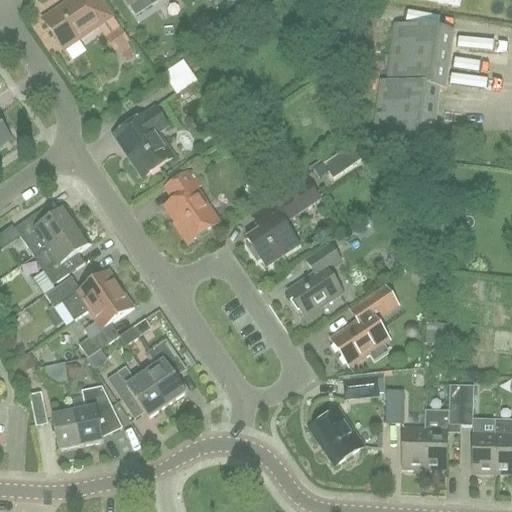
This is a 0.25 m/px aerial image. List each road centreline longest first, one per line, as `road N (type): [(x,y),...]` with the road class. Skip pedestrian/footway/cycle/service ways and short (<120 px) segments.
road 1 (residential): [(243,405),(281,392),(289,368),(230,277),(204,267),(161,285)]
road 2 (residential): [(0,491),(67,493),(155,473)]
road 3 (residential): [(161,285),(70,157)]
road 4 (residential): [(243,405),(161,285)]
road 5 (residential): [(70,157),(0,39)]
